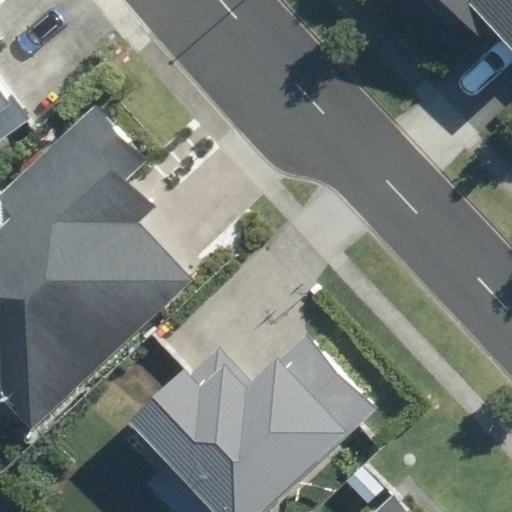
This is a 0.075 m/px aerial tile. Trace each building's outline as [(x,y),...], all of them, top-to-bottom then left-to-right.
[(511,0),(427,0),(449,23),(461,12),(472,24),(484,13),(511,42),(511,0)] [(0,8),(0,7),(0,147),(42,117),(23,92),(19,96),(0,70),(0,47),(8,41),(0,30),(0,8)] [(27,213),(0,239),(0,398),(8,407),(17,398),(48,429),(203,276),(149,222),(167,204),(138,175),(157,156),(104,103),(10,196),(27,213)] [(314,331),(264,379),(230,343),(204,369),(199,364),(143,415),(183,458),(159,481),(188,511),(278,511),(388,406),(314,331)] [(422,511),(403,492),(382,511),(422,511)]
